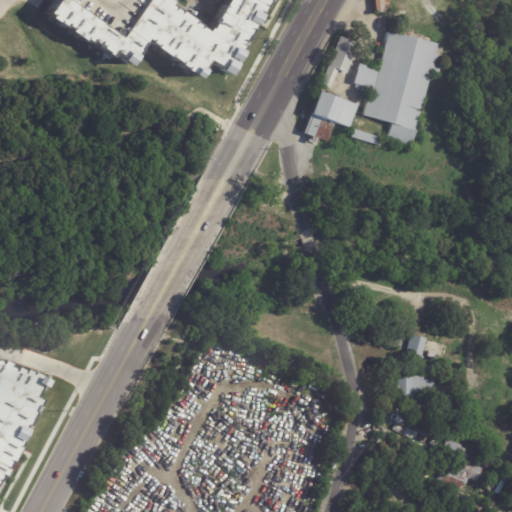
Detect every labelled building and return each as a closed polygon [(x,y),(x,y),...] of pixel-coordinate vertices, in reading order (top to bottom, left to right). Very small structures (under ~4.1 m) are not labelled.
[(51,0),(42,16),(107,57),(109,53),(126,64),(140,43),(194,77),(204,62),(221,73),(266,0),(217,0),(200,28),(166,6),(169,0),(51,0)] [(386,0),(388,11),(373,13),(371,0),(386,0)] [(402,37),(435,46),(432,56),(441,58),(436,77),(427,74),(406,149),(382,141),(386,126),(358,118),(365,90),(348,85),(353,66),(374,72),(385,34),(382,33),(384,20),(395,21),(393,34),(402,37)] [(355,45),(357,46),(344,76),(336,72),(329,89),(319,85),(339,38),(355,45)] [(324,95),(353,106),(344,129),(330,124),(323,142),(299,133),(306,115),(305,115),(314,91),(324,95)] [(376,147),(346,139),(349,130),(378,139),(376,147)] [(425,339),(421,356),(405,352),(410,335),(425,339)] [(443,344),(424,342),(423,358),(442,359),(443,344)] [(0,474),(43,381),(0,361),(0,474)] [(411,368),(411,376),(433,375),(434,390),(420,390),(420,395),(418,395),(418,400),(402,400),(402,399),(395,399),(395,392),(390,392),(390,383),(395,383),(394,368),(411,368)] [(392,430),(395,423),(405,428),(410,417),(417,421),(413,430),(418,432),(421,427),(429,430),(426,437),(418,433),(415,440),(392,430)] [(443,439),(458,445),(458,447),(462,449),(458,459),(456,459),(455,461),(437,453),(438,451),(428,447),(433,435),(443,439)] [(477,458),(483,461),(480,466),(475,463),(477,458)] [(471,464),(481,469),(475,482),(468,479),(465,485),(461,484),(458,490),(436,480),(439,475),(435,474),(437,469),(441,470),(443,465),(459,472),(464,460),(472,463),(471,464)] [(499,480),(492,492),(483,487),(491,473),(500,478),(499,480)] [(511,488),(504,483),(499,480),(504,473),(511,477),(511,488)]
